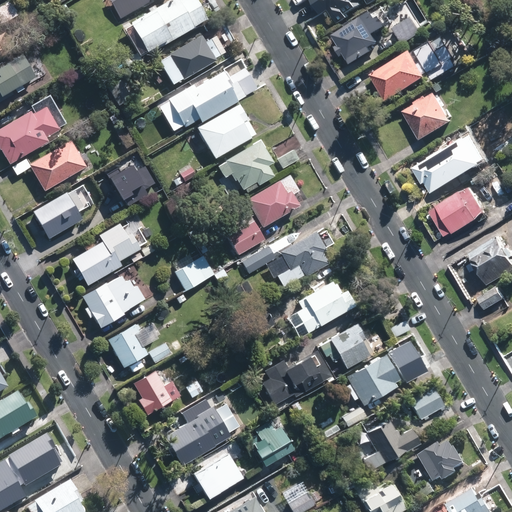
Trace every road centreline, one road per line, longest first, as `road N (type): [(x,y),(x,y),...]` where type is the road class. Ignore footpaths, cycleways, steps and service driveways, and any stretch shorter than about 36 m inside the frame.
road 1 (residential): [(255,0),(511,438)]
road 2 (residential): [(147,511),(0,261)]
